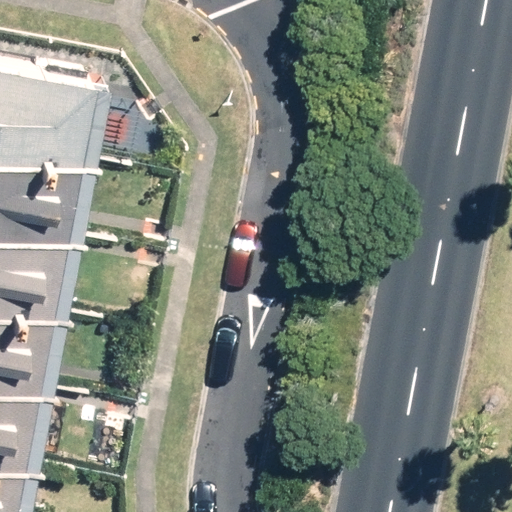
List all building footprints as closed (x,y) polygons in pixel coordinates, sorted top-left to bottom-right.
[(100,81),(0,62),(0,144),(86,160),(100,81)] [(86,160),(0,144),(0,222),(72,236),(86,160)] [(72,236),(0,222),(0,301),(58,312),(72,236)] [(58,312),(0,301),(0,381),(44,390),(58,312)] [(44,390),(0,381),(0,458),(30,464),(44,390)] [(21,511),(30,464),(0,458),(0,511),(21,511)]
